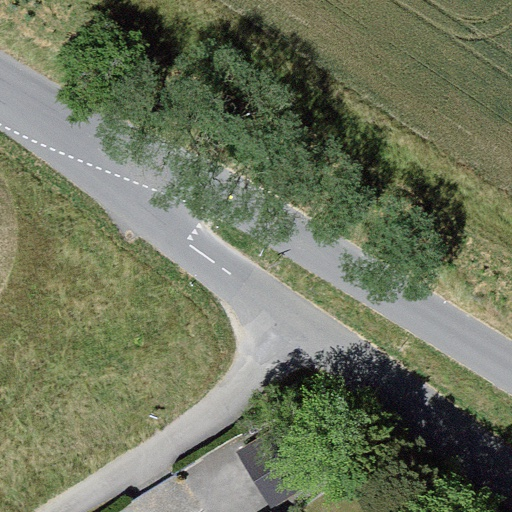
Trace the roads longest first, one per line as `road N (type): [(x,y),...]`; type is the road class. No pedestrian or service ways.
road 1 (tertiary): [(511,368),(299,242),(103,161)]
road 2 (unclassified): [(356,361),(103,161)]
road 3 (residential): [(356,361),(112,511)]
road 4 (unclassified): [(511,476),(356,361)]
road 5 (tertiary): [(103,161),(0,91)]
